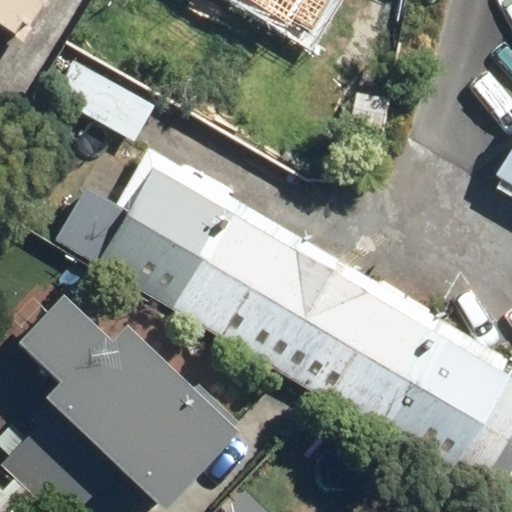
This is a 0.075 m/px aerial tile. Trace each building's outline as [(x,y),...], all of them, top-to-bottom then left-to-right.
[(0,0),(0,28),(7,18),(29,33),(51,0),(0,0)] [(304,0),(309,9),(326,0),(304,0)] [(393,20),(361,0),(352,0),(314,61),(352,85),(393,20)] [(156,105),(103,74),(84,107),(136,138),(156,105)] [(55,238),(504,499),(511,485),(511,354),(155,147),(128,193),(93,173),(55,238)] [(511,485),(504,499),(511,502),(511,151),(496,178),(511,186),(511,485)] [(71,287),(26,335),(73,378),(58,394),(175,504),(250,424),(133,314),(117,330),(71,287)] [(276,511),(246,484),(219,511),(276,511)]
